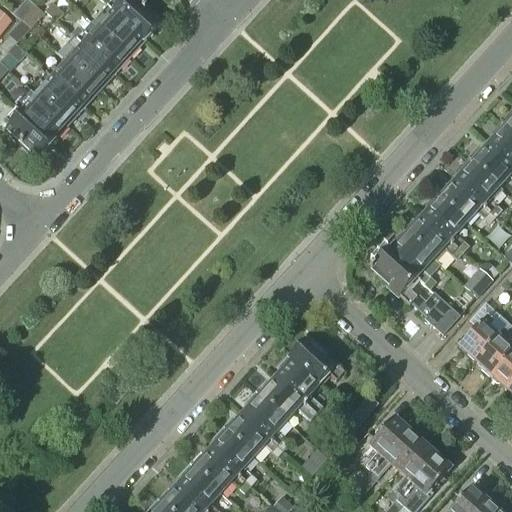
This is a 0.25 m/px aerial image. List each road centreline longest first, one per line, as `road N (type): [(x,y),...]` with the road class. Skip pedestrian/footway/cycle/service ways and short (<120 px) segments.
road 1 (residential): [(83,511),(298,277)]
road 2 (residential): [(298,277),(511,42)]
road 3 (residential): [(511,465),(298,277)]
road 4 (residential): [(38,228),(225,21)]
